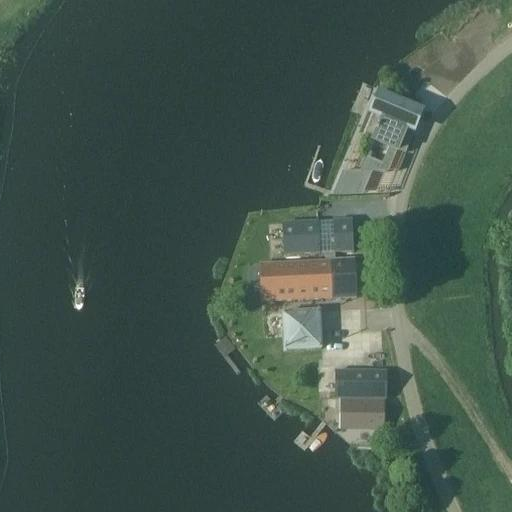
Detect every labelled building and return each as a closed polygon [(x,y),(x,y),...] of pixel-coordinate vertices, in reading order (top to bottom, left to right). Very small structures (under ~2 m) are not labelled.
[(380,133),(381,133),(377,143),(393,150),(387,166),(371,159),(365,173),(389,172),(407,129),(413,131),(421,112),(384,97),(377,116),(387,120),(384,129),(382,128),(380,133)] [(355,194),(354,172),(343,172),(333,195),(355,194)] [(353,220),(333,221),(335,255),(354,254),(353,220)] [(318,222),(282,223),(283,240),(319,239),(318,222)] [(319,239),(283,240),(283,257),(320,255),(319,239)] [(334,253),(325,253),(326,262),(335,261),(334,253)] [(326,262),(260,264),(262,303),(355,299),(354,261),(335,261),(326,262)] [(323,350),(321,311),(282,313),(284,352),(323,350)] [(336,372),(335,399),(385,401),(386,373),(383,373),(336,372)] [(384,430),(385,401),(341,399),(340,428),(384,430)]
